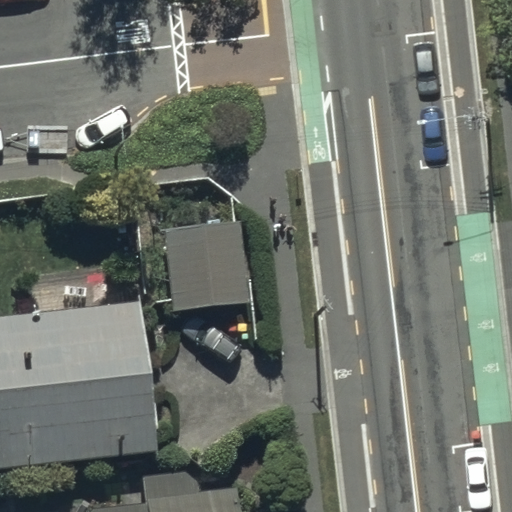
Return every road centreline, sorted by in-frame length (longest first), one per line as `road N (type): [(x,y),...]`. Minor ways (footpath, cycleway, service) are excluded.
road 1 (tertiary): [(419,511),(365,21)]
road 2 (residential): [(0,68),(365,21)]
